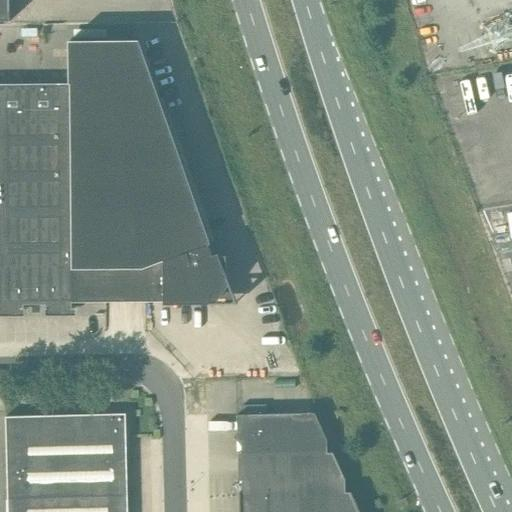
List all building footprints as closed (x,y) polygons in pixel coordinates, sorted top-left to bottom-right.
[(0,0),(0,21),(10,21),(9,0),(0,0)] [(0,84),(0,308),(24,308),(24,303),(48,303),(48,308),(72,308),(72,303),(106,303),(106,269),(141,269),(141,302),(162,302),(162,261),(207,244),(209,244),(140,41),(69,42),(70,84),(0,84)] [(219,280),(225,273),(224,270),(226,270),(227,257),(219,257),(218,254),(211,256),(207,244),(162,261),(162,302),(162,304),(202,304),(205,299),(219,280)] [(241,440),(242,452),(238,452),(239,480),(242,480),(243,491),(239,492),(239,511),(360,511),(351,492),(346,492),(346,480),(333,452),(328,453),(327,440),(315,413),(237,415),(238,440),(241,440)] [(70,415),(6,416),(6,436),(8,511),(128,511),(126,414),(70,415)]
